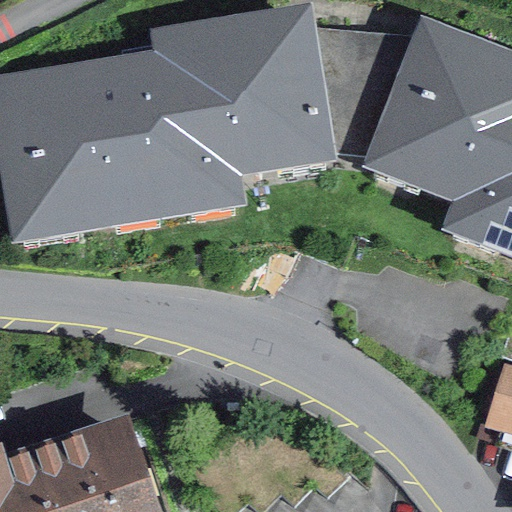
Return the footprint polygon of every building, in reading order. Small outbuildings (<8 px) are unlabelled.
[(316,30),(311,3),(153,30),(156,51),(0,76),(0,153),(15,244),(248,205),(243,176),(338,160),(337,156),(316,30)] [(511,51),(423,18),(417,34),(370,157),(366,167),(456,201),(446,228),(511,253),(511,51)] [(370,157),(417,34),(316,30),(337,156),(370,157)] [(511,389),(503,419),(511,421),(511,389)] [(0,511),(161,511),(129,414),(6,453),(2,441),(0,441),(0,511)]
